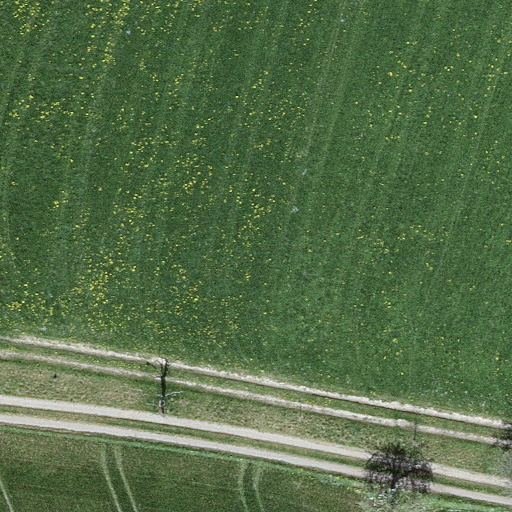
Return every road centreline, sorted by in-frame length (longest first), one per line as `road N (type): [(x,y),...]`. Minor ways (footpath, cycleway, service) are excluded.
road 1 (track): [(511,433),(0,347)]
road 2 (track): [(511,493),(248,445),(0,414)]
